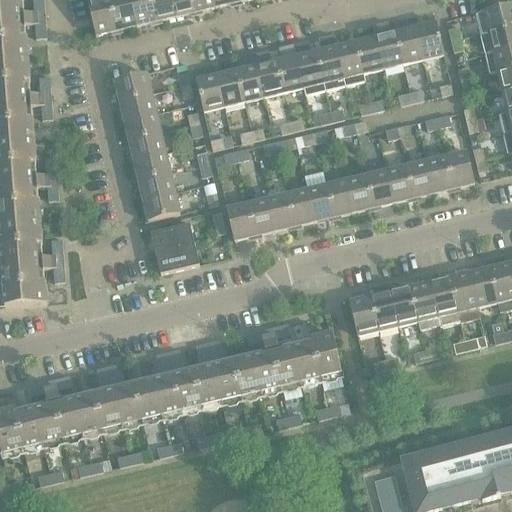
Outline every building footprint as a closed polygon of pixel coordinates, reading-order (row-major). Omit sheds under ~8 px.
[(22,0),(0,0),(0,64),(28,62),(27,45),(26,45),(25,28),(35,28),(36,43),(47,42),(43,0),(36,0),(33,0),(34,15),(24,16),(22,0)] [(108,0),(86,0),(96,39),(116,35),(108,0)] [(136,30),(129,0),(108,0),(116,35),(136,30)] [(129,0),(136,30),(156,25),(150,0),(129,0)] [(150,0),(156,25),(176,20),(171,0),(150,0)] [(192,0),(171,0),(176,20),(196,16),(192,0)] [(213,0),(192,0),(196,16),(216,11),(213,0)] [(234,0),(213,0),(216,11),(236,6),(234,0)] [(511,30),(511,8),(475,17),(480,38),(511,30)] [(376,41),(375,41),(383,73),(403,68),(395,36),(390,37),(387,25),(373,29),(376,41)] [(415,31),(423,63),(444,58),(436,26),(415,31)] [(511,30),(480,38),(485,58),(511,51),(511,30)] [(415,31),(395,36),(403,68),(423,63),(415,31)] [(458,31),(448,33),(451,45),(461,42),(458,31)] [(316,55),(325,95),(345,90),(336,50),(333,38),(318,42),(321,53),(316,55)] [(375,41),(356,45),(363,78),(364,78),(383,73),(375,41)] [(461,42),(451,45),(454,56),(464,54),(461,42)] [(325,95),(316,55),(311,56),(308,44),(294,48),(296,59),(304,92),(306,100),(325,95)] [(356,45),(336,50),(345,90),(366,86),(364,78),(363,78),(356,45)] [(294,48),(279,51),(281,63),(276,64),(284,97),(304,92),(296,59),(294,48)] [(511,51),(485,58),(490,78),(497,76),(511,72),(511,51)] [(284,97),(276,64),(271,65),(268,54),(254,57),(264,101),(284,97)] [(242,72),(237,74),(244,106),(264,101),(254,57),(239,61),(242,72)] [(0,64),(0,146),(34,144),(33,126),(32,126),(31,110),(41,109),(42,124),(53,123),(50,81),(39,82),(40,96),(30,97),(29,81),(28,62),(0,64)] [(468,70),(457,73),(460,85),(471,82),(468,70)] [(511,72),(497,76),(502,96),(511,93),(511,72)] [(237,74),(217,78),(224,111),(244,106),(237,74)] [(114,84),(119,104),(151,97),(147,76),(114,84)] [(177,79),(180,91),(191,88),(188,77),(177,79)] [(217,78),(196,83),(203,116),(224,111),(217,78)] [(471,82),(460,85),(463,96),(473,94),(471,82)] [(451,87),(439,90),(441,100),(453,97),(451,87)] [(193,100),(191,88),(180,91),(183,102),(193,100)] [(511,93),(502,96),(507,115),(511,114),(511,93)] [(421,94),(410,97),(412,107),(424,104),(421,94)] [(151,97),(119,104),(124,124),(156,117),(151,97)] [(410,97),(398,100),(400,110),(412,107),(410,97)] [(370,106),(372,116),(384,114),(382,103),(370,106)] [(370,106),(358,109),(361,119),(372,116),(370,106)] [(473,111),(463,114),(466,125),(476,123),(473,111)] [(330,116),(333,126),(344,123),(342,113),(330,116)] [(507,115),(499,117),(504,138),(511,136),(511,135),(511,114),(507,115)] [(197,116),(187,119),(190,130),(200,128),(197,116)] [(330,116),(318,118),(321,129),(333,126),(330,116)] [(124,124),(129,145),(161,137),(156,117),(124,124)] [(448,119),(437,122),(439,132),(451,129),(448,119)] [(291,125),(293,135),(305,133),(302,122),(291,125)] [(437,122),(425,124),(427,135),(439,132),(437,122)] [(476,123),(466,125),(469,137),(479,134),(476,123)] [(366,124),(354,127),(356,137),(368,135),(366,124)] [(291,125),(279,128),(281,138),(293,135),(291,125)] [(354,127),(342,130),(345,140),(356,137),(354,127)] [(203,140),(200,128),(190,130),(192,142),(203,140)] [(409,128),(397,131),(399,141),(411,139),(409,128)] [(397,131),(385,134),(388,144),(399,141),(397,131)] [(251,135),(253,145),(265,142),(263,132),(251,135)] [(326,134),(314,136),(317,147),(328,144),(326,134)] [(251,135),(239,137),(242,148),(253,145),(251,135)] [(314,136),(303,139),(305,150),(317,147),(314,136)] [(129,145),(133,165),(166,157),(161,137),(129,145)] [(222,141),(210,144),(213,154),(224,152),(222,141)] [(286,143),(275,146),(277,156),(289,153),(286,143)] [(34,144),(0,146),(0,229),(41,226),(39,207),(38,207),(37,191),(47,190),(48,205),(59,204),(56,162),(45,163),(46,178),(36,178),(35,162),(36,162),(34,144)] [(275,146),(263,149),(265,159),(277,156),(275,146)] [(483,151),(472,153),(475,165),(486,162),(483,151)] [(247,153),(235,155),(237,166),(249,163),(247,153)] [(235,155),(223,158),(226,168),(237,166),(235,155)] [(467,155),(447,160),(454,192),(474,187),(467,155)] [(196,158),(199,170),(209,168),(207,156),(196,158)] [(166,157),(133,165),(138,185),(171,177),(166,157)] [(447,160),(427,164),(434,197),(454,192),(447,160)] [(486,162),(475,165),(478,177),(488,174),(486,162)] [(427,164),(407,169),(414,202),(434,197),(427,164)] [(212,179),(209,168),(199,170),(202,182),(212,179)] [(407,169),(387,174),(394,206),(414,202),(407,169)] [(387,174),(367,179),(374,211),(394,206),(387,174)] [(138,185),(143,205),(175,198),(171,177),(138,185)] [(367,179),(347,183),(354,216),(374,211),(367,179)] [(347,183),(326,188),(334,221),(354,216),(347,183)] [(326,188),(306,193),(314,225),(334,221),(326,188)] [(306,193),(286,198),(294,230),(314,225),(306,193)] [(216,197),(206,199),(209,211),(219,209),(216,197)] [(175,198),(143,205),(148,225),(180,218),(175,198)] [(286,198),(266,203),(274,235),(294,230),(286,198)] [(266,203),(246,207),(254,240),(274,235),(266,203)] [(246,207),(226,212),(234,244),(254,240),(246,207)] [(221,216),(212,218),(215,228),(223,226),(221,216)] [(41,226),(0,229),(0,247),(5,311),(47,308),(45,289),(43,272),(53,272),(54,286),(65,286),(62,243),(51,244),(52,259),(42,260),(41,243),(42,243),(41,226)] [(223,226),(215,228),(217,239),(226,237),(223,226)] [(190,228),(151,237),(156,258),(195,248),(190,228)] [(195,248),(156,258),(160,278),(199,269),(195,248)] [(511,279),(509,267),(489,272),(497,307),(499,316),(511,313),(511,279)] [(489,272),(469,276),(478,312),(497,307),(489,272)] [(480,321),(477,312),(478,312),(469,276),(449,281),(460,325),(480,321)] [(449,281),(430,286),(440,328),(440,330),(460,325),(449,281)] [(430,286),(410,290),(418,326),(420,333),(440,328),(430,286)] [(410,290),(390,295),(398,331),(418,326),(410,290)] [(390,295),(370,300),(378,335),(398,331),(390,295)] [(370,300),(349,305),(357,340),(378,335),(370,300)] [(12,413),(0,416),(0,449),(2,458),(342,377),(332,337),(313,342),(313,343),(278,351),(276,345),(275,341),(290,338),(287,327),(246,337),(249,348),(263,344),(265,354),(59,403),(57,393),(72,390),(69,379),(28,389),(30,400),(45,396),(47,406),(12,414),(12,413)] [(504,335),(492,338),(495,348),(507,345),(504,335)] [(464,344),(467,355),(478,352),(476,342),(464,344)] [(219,344),(211,346),(215,362),(223,360),(219,344)] [(464,344),(453,347),(455,357),(467,355),(464,344)] [(211,346),(203,347),(207,364),(215,362),(211,346)] [(203,347),(196,349),(200,366),(207,364),(203,347)] [(425,354),(427,364),(439,361),(436,351),(425,354)] [(179,353),(171,355),(175,371),(183,370),(179,353)] [(425,354),(413,357),(415,367),(427,364),(425,354)] [(171,355),(164,357),(168,373),(175,371),(171,355)] [(164,357),(156,359),(160,375),(168,373),(164,357)] [(385,363),(387,374),(399,371),(397,360),(385,363)] [(385,363),(373,366),(376,376),(387,374),(385,363)] [(120,367),(112,369),(116,386),(124,384),(120,367)] [(112,369),(104,371),(108,387),(116,386),(112,369)] [(104,371),(96,373),(100,389),(108,387),(104,371)] [(339,408),(327,411),(330,421),(342,419),(339,408)] [(327,411),(316,414),(318,424),(330,421),(327,411)] [(299,418),(288,420),(290,431),(302,428),(299,418)] [(288,420),(276,423),(279,434),(290,431),(288,420)] [(260,427),(248,430),(251,440),(262,437),(260,427)] [(248,430),(236,433),(239,443),(251,440),(248,430)] [(220,437),(208,439),(211,450),(223,447),(220,437)] [(208,439),(197,442),(199,452),(211,450),(208,439)] [(511,440),(408,467),(420,511),(447,511),(511,495),(511,491),(511,487),(511,486),(511,440)] [(180,446),(169,449),(171,459),(183,456),(180,446)] [(169,449),(157,451),(159,462),(171,459),(169,449)] [(141,455),(129,458),(131,469),(143,466),(141,455)] [(129,458),(117,461),(120,471),(131,469),(129,458)] [(101,465),(89,468),(92,478),(103,475),(101,465)] [(89,468),(78,470),(80,481),(92,478),(89,468)] [(61,474),(50,477),(52,487),(64,485),(61,474)] [(50,477),(38,480),(40,490),(52,487),(50,477)] [(23,494),(20,484),(9,487),(11,497),(23,494)]
